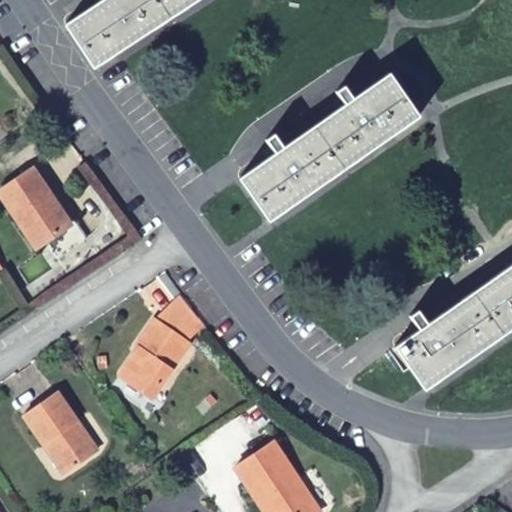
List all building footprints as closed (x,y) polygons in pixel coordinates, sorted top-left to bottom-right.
[(159,0),(99,0),(65,22),(88,55),(94,65),(102,60),(170,16),(159,0)] [(159,0),(170,16),(193,0),(159,0)] [(388,73),(313,125),(342,167),(417,115),(388,73)] [(313,125),(239,176),(269,218),(342,167),(313,125)] [(49,194),(29,164),(0,182),(0,195),(31,244),(41,237),(52,255),(82,235),(71,218),(63,224),(46,196),(49,194)] [(511,263),(471,291),(500,333),(511,325),(511,263)] [(393,345),(422,387),(500,333),(471,291),(393,345)] [(185,340),(201,320),(178,293),(156,319),(155,319),(136,346),(137,347),(118,375),(149,398),(188,342),(185,340)] [(47,439),(66,469),(95,449),(55,391),(22,413),(41,442),(47,439)] [(61,473),(66,469),(47,439),(41,442),(61,473)] [(315,511),(269,443),(230,468),(259,511),(261,511),(315,511)]
